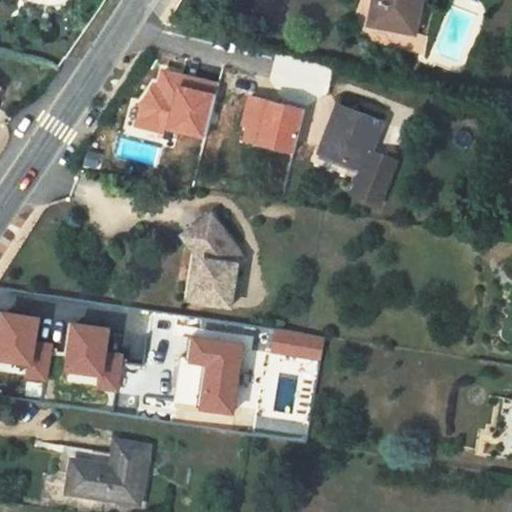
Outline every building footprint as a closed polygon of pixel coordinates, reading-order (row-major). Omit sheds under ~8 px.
[(346,44),(388,51),(396,0),(348,0),(347,9),(352,10),(346,44)] [(139,103),(135,126),(202,138),(217,82),(160,69),(139,103)] [(303,108),(249,94),(236,140),(291,155),(303,108)] [(390,122),(338,102),(318,155),(359,171),(348,200),(379,211),(399,158),(379,151),(390,122)] [(202,258),(198,299),(232,303),(237,260),(230,259),(232,240),(210,211),(182,233),(195,251),(200,257),(202,258)] [(240,253),(232,240),(230,259),(237,260),(240,253)] [(195,251),(190,297),(198,299),(202,258),(200,257),(195,251)] [(39,317),(1,311),(0,316),(0,361),(28,365),(27,378),(45,381),(53,342),(37,339),(39,317)] [(111,328),(71,322),(65,374),(99,377),(98,390),(120,394),(124,353),(108,352),(111,328)] [(321,339),(274,331),(270,353),(317,362),(321,339)] [(198,406),(232,411),(242,344),(188,336),(185,361),(203,364),(198,406)] [(511,391),(501,390),(498,410),(511,412),(503,470),(511,471),(511,391)] [(511,412),(498,410),(490,468),(503,470),(511,412)] [(134,505),(145,446),(112,440),(108,464),(67,457),(61,492),(134,505)]
